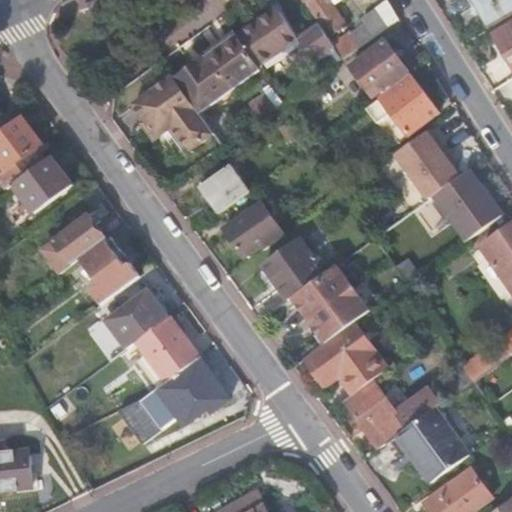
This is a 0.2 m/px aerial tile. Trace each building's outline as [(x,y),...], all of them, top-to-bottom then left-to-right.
[(330,0),(304,0),(320,23),(330,37),(348,24),(330,0)] [(511,0),(475,0),(491,25),(511,11),(511,0)] [(337,47),(345,60),(401,20),(389,2),(375,11),(379,16),(367,24),(364,20),(356,26),(359,31),(343,42),(340,37),(333,41),(337,47)] [(278,7),(239,34),(240,36),(260,65),(299,38),(278,7)] [(330,37),(320,23),(299,38),(315,62),(337,47),(333,41),(330,37)] [(511,23),(496,33),(511,59),(511,23)] [(239,34),(237,31),(206,52),(209,58),(240,36),(239,34)] [(240,36),(209,58),(178,79),(202,113),(264,71),(260,65),(240,36)] [(387,41),(352,66),(374,97),(409,72),(387,41)] [(178,79),(176,76),(137,104),(148,120),(161,138),(165,135),(182,159),(216,134),(202,113),(178,79)] [(414,77),(384,99),(412,135),(441,112),(414,77)] [(0,177),(9,188),(15,184),(45,161),(38,150),(46,144),(24,115),(5,129),(0,132),(0,159),(1,159),(9,171),(0,177)] [(161,138),(148,120),(144,123),(156,141),(161,138)] [(292,121),(282,128),(290,141),(301,134),(292,121)] [(432,129),(398,154),(430,199),(436,195),(461,176),(451,163),(438,144),(441,142),(432,129)] [(454,160),(441,142),(438,144),(451,163),(454,160)] [(65,171),(53,155),(49,158),(61,174),(65,171)] [(45,161),(15,184),(37,213),(75,184),(65,171),(61,174),(49,158),(45,161)] [(201,186),(221,214),(252,191),(233,164),(201,186)] [(436,195),(468,242),(505,215),(472,168),(461,176),(436,195)] [(271,246),(291,232),(285,223),(274,231),(257,207),(227,229),(246,257),(268,242),(271,246)] [(45,249),(62,273),(82,258),(108,239),(90,215),(45,249)] [(511,285),(511,225),(504,231),(509,239),(511,243),(511,251),(507,256),(496,264),(511,285)] [(124,251),(113,236),(108,239),(82,258),(102,284),(93,290),(103,305),(142,276),(132,262),(128,265),(119,254),(124,251)] [(511,251),(511,243),(509,239),(499,245),(507,256),(511,251)] [(294,297),(327,274),(302,240),(265,266),(290,300),(294,297)] [(294,297),(327,344),(351,326),(358,321),(372,311),(339,265),(327,274),(294,297)] [(486,288),(493,298),(508,288),(500,278),(486,288)] [(107,320),(129,348),(139,340),(172,316),(151,288),(107,320)] [(172,316),(139,340),(169,381),(201,357),(172,316)] [(380,351),(358,321),(351,326),(373,356),(380,351)] [(353,396),(392,368),(380,351),(373,356),(351,326),(327,344),(311,355),(333,385),(341,379),(353,396)] [(498,346),(467,369),(475,381),(511,353),(511,331),(496,343),(498,346)] [(311,355),(305,359),(327,389),(333,385),(311,355)] [(145,398),(129,406),(152,437),(188,410),(194,418),(210,407),(213,411),(231,398),(201,357),(169,381),(145,398)] [(442,387),(450,398),(475,381),(467,369),(442,387)] [(375,380),(353,396),(347,401),(381,448),(392,440),(437,407),(443,403),(432,388),(399,413),(375,380)] [(437,407),(392,440),(417,474),(423,470),(433,483),(472,454),(437,407)] [(0,441),(0,489),(18,488),(18,483),(33,481),(30,450),(8,453),(7,441),(0,441)] [(473,470),(426,503),(432,511),(473,511),(493,498),(473,470)] [(268,511),(267,509),(270,508),(265,498),(249,508),(251,511),(268,511)] [(511,511),(511,499),(494,511),(511,511)]
